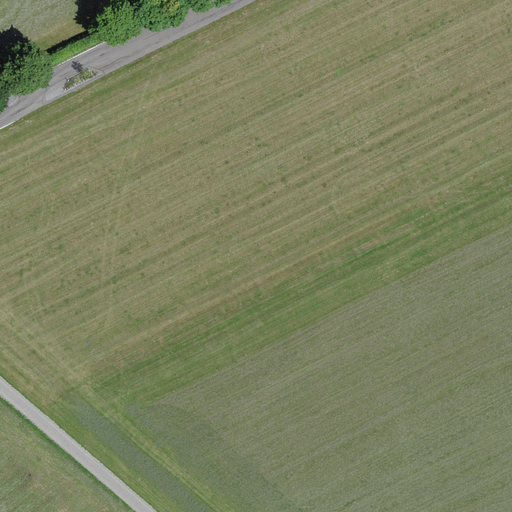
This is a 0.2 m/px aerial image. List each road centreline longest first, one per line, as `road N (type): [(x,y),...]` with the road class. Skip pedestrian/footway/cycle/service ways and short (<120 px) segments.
road 1 (residential): [(225,0),(0,112)]
road 2 (track): [(149,511),(0,382)]
